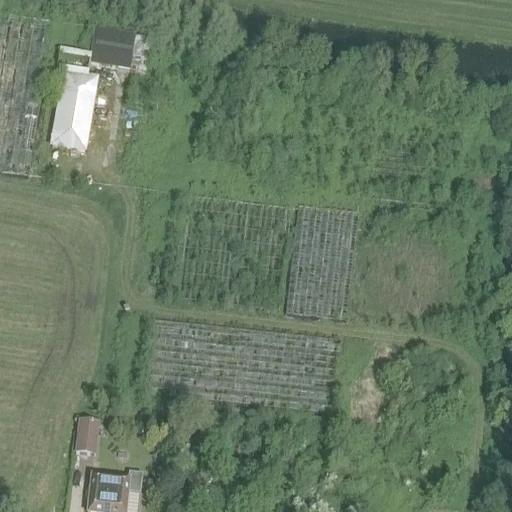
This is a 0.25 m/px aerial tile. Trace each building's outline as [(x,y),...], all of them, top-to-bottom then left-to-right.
[(0,175),(28,180),(52,26),(0,17),(0,175)] [(145,77),(151,40),(94,30),(89,58),(59,53),(54,77),(61,78),(49,149),(86,155),(98,80),(87,78),(89,67),(145,77)] [(465,100),(472,102),(473,93),(466,92),(465,100)] [(443,214),(453,120),(302,102),(291,197),(443,214)] [(497,182),(465,178),(462,203),(493,207),(497,182)] [(279,312),(290,213),(183,199),(171,300),(279,312)] [(286,316),(346,324),(358,217),(298,210),(286,316)] [(331,426),(340,343),(150,323),(142,407),(331,426)] [(78,423),(74,457),(90,459),(92,440),(97,440),(99,425),(78,423)] [(127,482),(115,480),(91,477),(86,511),(124,511),(127,495),(139,496),(141,476),(128,475),(127,482)]
